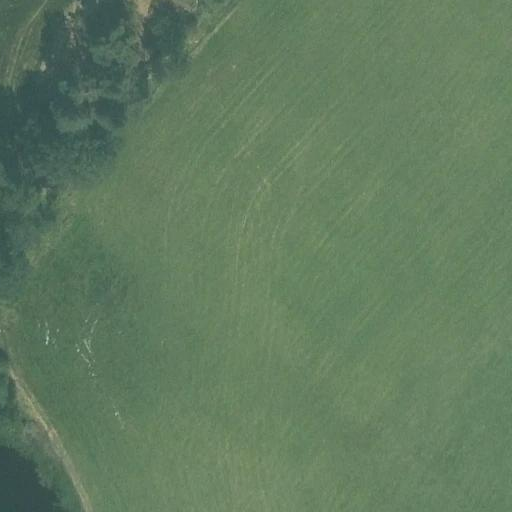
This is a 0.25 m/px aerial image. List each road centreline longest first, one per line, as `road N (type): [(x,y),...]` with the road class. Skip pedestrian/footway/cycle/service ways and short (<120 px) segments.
road 1 (track): [(217,8),(21,217),(0,213)]
road 2 (track): [(0,132),(43,16),(66,0)]
